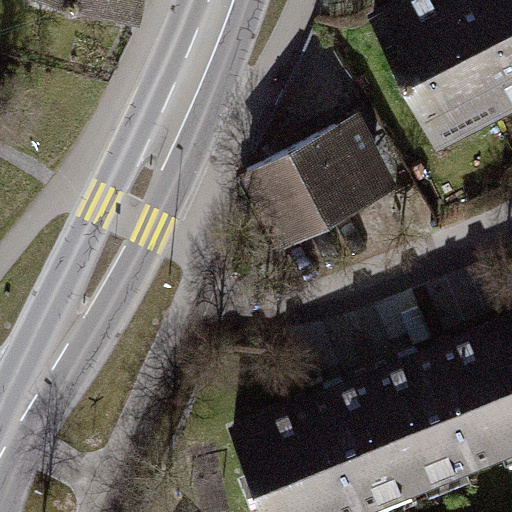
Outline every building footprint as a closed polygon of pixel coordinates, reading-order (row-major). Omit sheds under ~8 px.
[(101,0),(136,9),(137,0),(101,0)] [(511,0),(400,0),(373,15),(433,131),(511,90),(511,0)] [(248,170),(284,238),(373,192),(338,123),(248,170)] [(511,315),(377,370),(427,493),(511,458),(511,315)] [(233,427),(266,511),(380,511),(427,493),(377,370),(233,427)]
